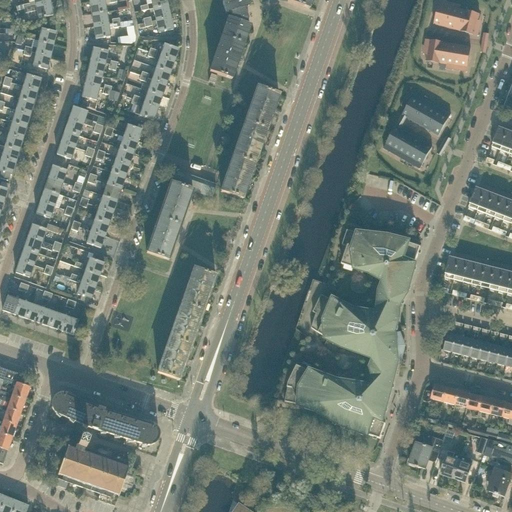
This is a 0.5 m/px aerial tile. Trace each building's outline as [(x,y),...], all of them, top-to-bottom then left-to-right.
[(92,15),(106,12),(104,0),(90,2),(92,15)] [(150,0),(153,9),(167,5),(166,0),(150,0)] [(222,37),(244,45),(250,27),(244,25),(246,20),(242,8),(248,6),(246,0),(222,0),(227,14),(231,12),(233,18),(232,21),(228,20),(222,37)] [(309,9),(312,0),(287,0),(287,1),(309,9)] [(39,19),(53,16),(50,3),(36,7),(31,8),(24,10),(25,14),(37,11),(39,19)] [(448,28),(453,8),(446,6),(440,4),(434,24),(448,28)] [(156,21),(170,17),(167,5),(153,9),(156,21)] [(461,32),(466,11),(453,8),(448,28),(461,32)] [(475,35),(476,28),(480,15),(467,11),(466,11),(461,32),(475,35)] [(108,25),(106,12),(92,15),(94,27),(108,25)] [(159,33),(173,30),(170,17),(156,21),(159,33)] [(96,40),(110,38),(109,29),(121,27),(120,23),(113,24),(108,25),(94,27),(96,40)] [(53,45),(56,33),(42,29),(39,42),(53,45)] [(232,79),(244,45),(222,37),(210,72),(232,79)] [(440,64),(444,43),(430,41),(429,48),(426,61),(440,64)] [(50,57),(53,45),(39,42),(36,54),(50,57)] [(454,66),(457,45),(444,43),(440,64),(454,66)] [(174,61),(178,49),(164,45),(160,57),(174,61)] [(467,68),(471,48),(457,45),(454,66),(460,67),(467,68)] [(105,64),(108,52),(93,48),(91,61),(105,64)] [(47,69),(50,57),(36,54),(33,66),(47,69)] [(174,61),(160,57),(159,60),(154,59),(152,67),(170,73),(174,61)] [(102,76),(105,64),(91,61),(88,73),(102,76)] [(133,67),(130,75),(139,78),(142,71),(133,67)] [(170,73),(152,67),(151,67),(149,74),(148,79),(152,80),(166,85),(170,73)] [(99,88),(102,76),(88,73),(85,85),(99,88)] [(215,84),(217,76),(211,74),(209,81),(215,84)] [(37,91),(41,79),(27,75),(23,87),(37,91)] [(162,97),(166,85),(152,80),(148,92),(162,97)] [(96,101),(99,88),(85,85),(82,97),(96,101)] [(34,104),(37,91),(23,87),(19,99),(34,104)] [(267,130),(279,95),(257,88),(245,123),(267,130)] [(117,102),(120,94),(111,91),(110,96),(109,100),(117,102)] [(158,109),(162,97),(148,92),(145,100),(144,104),(158,109)] [(421,102),(419,101),(421,98),(415,94),(413,97),(421,102)] [(415,123),(425,104),(421,102),(413,97),(403,116),(407,118),(415,123)] [(30,116),(34,104),(19,99),(16,111),(30,116)] [(144,104),(139,102),(138,106),(135,114),(140,116),(144,104)] [(154,120),(158,109),(144,104),(140,116),(154,120)] [(427,129),(437,111),(425,104),(415,123),(427,129)] [(83,124),(87,112),(73,107),(69,120),(83,124)] [(26,127),(30,116),(16,111),(12,123),(26,127)] [(443,114),(441,113),(437,111),(427,129),(439,136),(449,118),(443,114)] [(79,136),(83,124),(69,120),(65,131),(79,136)] [(23,139),(26,127),(12,123),(8,135),(23,139)] [(255,165),(267,130),(245,123),(233,157),(255,165)] [(137,142),(142,130),(128,125),(124,137),(137,142)] [(398,152),(409,134),(396,127),(386,145),(392,149),(398,152)] [(501,151),(508,131),(499,128),(492,147),(501,151)] [(74,148),(79,136),(65,131),(61,143),(74,148)] [(510,154),(511,147),(511,132),(508,131),(501,151),(510,154)] [(410,159),(420,141),(409,134),(398,152),(410,159)] [(19,151),(23,139),(8,135),(5,147),(19,151)] [(133,154),(137,142),(124,137),(119,149),(133,154)] [(422,166),(432,148),(420,141),(410,159),(416,162),(422,166)] [(70,160),(74,148),(61,143),(57,155),(70,160)] [(15,163),(19,151),(5,147),(1,159),(15,163)] [(129,166),(133,154),(119,149),(115,161),(129,166)] [(243,199),(255,165),(233,157),(221,192),(243,199)] [(12,175),(15,163),(1,159),(0,162),(0,171),(2,172),(10,175),(12,175)] [(125,178),(129,166),(115,161),(111,173),(125,178)] [(62,183),(66,171),(53,166),(48,179),(62,183)] [(177,186),(181,173),(175,171),(171,184),(177,186)] [(0,178),(8,181),(10,175),(2,172),(0,177),(0,178)] [(121,189),(125,178),(111,173),(107,185),(121,189)] [(183,188),(187,175),(181,173),(177,186),(183,188)] [(418,179),(369,173),(368,182),(401,187),(400,191),(416,193),(418,179)] [(188,190),(193,177),(187,175),(183,188),(188,190)] [(421,186),(443,196),(448,185),(426,175),(421,186)] [(194,192),(198,179),(193,177),(188,190),(193,191),(194,192)] [(58,195),(62,183),(48,179),(44,190),(58,195)] [(200,194),(204,181),(198,179),(194,192),(200,194)] [(205,196),(210,183),(204,181),(200,194),(205,196)] [(9,184),(7,183),(0,182),(0,187),(7,190),(9,184)] [(211,198),(216,185),(210,183),(205,196),(211,198)] [(183,188),(177,186),(171,184),(159,218),(180,226),(193,191),(188,190),(183,188)] [(117,201),(121,189),(107,185),(103,196),(117,201)] [(478,211),(485,192),(476,188),(469,208),(478,211)] [(54,207),(58,195),(44,190),(40,202),(54,207)] [(487,214),(494,195),(485,192),(478,211),(487,214)] [(495,217),(503,198),(494,195),(487,214),(495,217)] [(113,213),(117,201),(103,196),(99,208),(113,213)] [(504,221),(511,201),(503,198),(495,217),(504,221)] [(50,219),(54,207),(40,202),(36,214),(50,219)] [(109,225),(113,213),(99,208),(95,220),(109,225)] [(168,260),(180,226),(159,218),(147,253),(168,260)] [(105,237),(109,225),(95,220),(91,232),(105,237)] [(42,242),(46,230),(32,225),(28,237),(42,242)] [(416,262),(421,247),(388,236),(362,234),(347,230),(342,245),(348,247),(342,264),(369,273),(381,279),(382,279),(385,281),(380,291),(380,304),(378,315),(352,309),(322,295),(313,312),(316,314),(312,328),(340,347),(368,356),(376,359),(373,368),(374,378),(372,387),(336,380),(310,372),(297,365),(289,383),(285,402),(299,404),(317,410),(340,425),(381,439),(386,424),(381,422),(382,420),(392,392),(397,362),(401,361),(403,345),(402,341),(396,342),(395,333),(401,306),(407,293),(416,265),(414,264),(414,261),(416,262)] [(100,249),(105,237),(91,232),(86,244),(100,249)] [(38,254),(42,242),(28,237),(24,249),(38,254)] [(33,266),(38,254),(24,249),(20,261),(33,266)] [(454,280),(459,260),(450,258),(445,278),(454,280)] [(99,275),(104,264),(90,259),(86,271),(99,275)] [(81,269),(83,265),(71,260),(69,265),(81,269)] [(463,282),(468,262),(459,260),(454,280),(463,282)] [(29,278),(33,266),(20,261),(16,273),(29,278)] [(472,284),(477,264),(468,262),(463,282),(472,284)] [(481,287),(486,267),(477,264),(472,284),(481,287)] [(490,289),(495,269),(486,267),(481,287),(490,289)] [(203,311),(216,277),(194,269),(182,304),(203,311)] [(499,291),(504,271),(495,269),(490,289),(499,291)] [(99,275),(86,271),(81,282),(95,287),(99,275)] [(508,293),(511,276),(511,273),(504,271),(499,291),(508,293)] [(95,287),(81,282),(77,294),(91,299),(95,287)] [(14,315),(19,301),(21,296),(9,292),(2,311),(14,315)] [(26,319),(31,305),(19,301),(14,315),(26,319)] [(38,323),(43,309),(45,303),(40,302),(38,308),(31,305),(26,319),(38,323)] [(191,346),(203,311),(182,304),(170,338),(191,346)] [(50,327),(55,313),(43,309),(38,323),(50,327)] [(62,331),(66,317),(55,313),(50,327),(62,331)] [(74,335),(78,322),(66,317),(62,331),(74,335)] [(453,353),(458,337),(448,334),(444,351),(453,353)] [(462,355),(466,339),(458,337),(453,353),(462,355)] [(179,380),(191,346),(170,338),(157,373),(179,380)] [(471,358),(475,341),(466,339),(462,355),(471,358)] [(480,360),(484,343),(475,341),(471,358),(480,360)] [(489,362),(493,346),(484,343),(480,360),(489,362)] [(498,364),(502,348),(493,346),(489,362),(498,364)] [(507,367),(511,350),(502,348),(498,364),(507,367)] [(20,376),(0,368),(0,380),(3,381),(3,382),(13,385),(14,382),(17,383),(20,376)] [(13,385),(16,386),(12,396),(25,401),(30,388),(17,383),(14,382),(13,385)] [(447,388),(444,388),(435,385),(433,393),(427,391),(423,401),(428,403),(431,401),(432,399),(444,402),(447,388)] [(459,391),(456,391),(447,388),(444,402),(456,405),(459,391)] [(0,405),(21,413),(25,401),(12,396),(0,391),(0,405)] [(471,394),(468,394),(459,391),(456,405),(468,408),(471,394)] [(67,395),(64,394),(62,394),(59,395),(57,396),(55,397),(54,399),(53,400),(52,401),(52,402),(52,403),(52,404),(52,406),(52,408),(53,410),(54,411),(55,413),(56,414),(57,414),(58,413),(62,416),(70,420),(71,418),(75,422),(83,425),(84,424),(88,427),(91,429),(100,432),(105,431),(105,433),(112,435),(114,436),(119,435),(119,437),(128,440),(133,440),(133,441),(141,444),(147,444),(147,446),(149,446),(151,445),(153,444),(155,443),(157,442),(158,440),(159,437),(159,434),(158,431),(156,428),(154,426),(151,425),(152,425),(151,428),(146,426),(147,423),(144,422),(143,422),(142,425),(133,422),(134,419),(129,418),(128,421),(119,418),(120,415),(115,414),(115,417),(103,413),(104,410),(99,409),(98,411),(95,410),(96,408),(92,406),(91,408),(87,407),(88,404),(84,402),(82,405),(73,401),(74,398),(71,397),(70,397),(69,399),(65,398),(66,395),(67,396),(67,395)] [(483,398),(480,397),(471,394),(468,408),(479,411),(483,398)] [(495,401),(491,400),(483,398),(479,411),(491,414),(495,401)] [(507,404),(503,403),(495,401),(491,414),(503,417),(507,404)] [(511,404),(507,404),(503,417),(510,419),(509,424),(511,425),(511,404)] [(17,426),(21,413),(0,405),(0,408),(7,411),(3,421),(17,426)] [(17,426),(3,421),(0,419),(0,433),(12,438),(17,426)] [(497,440),(499,435),(500,431),(488,428),(486,437),(497,440)] [(456,432),(449,430),(448,430),(444,441),(452,443),(456,432)] [(438,458),(444,441),(418,432),(415,443),(417,444),(412,457),(410,456),(408,462),(410,463),(410,464),(416,466),(416,467),(418,468),(419,467),(426,469),(430,456),(438,458)] [(0,463),(3,464),(8,451),(12,438),(0,433),(0,463)] [(89,441),(80,438),(72,435),(68,445),(76,448),(75,450),(68,448),(68,447),(58,475),(59,475),(63,476),(63,481),(57,479),(54,485),(66,489),(68,483),(100,494),(111,498),(114,494),(118,496),(119,496),(129,468),(128,468),(128,469),(124,467),(124,462),(86,449),(89,441)] [(490,441),(485,439),(482,439),(477,453),(485,455),(487,447),(490,441)] [(511,446),(505,444),(497,442),(491,458),(511,465),(511,446)] [(453,479),(460,461),(461,456),(449,452),(441,475),(453,479)] [(474,461),(468,459),(461,456),(460,461),(453,479),(466,484),(474,461)] [(505,497),(511,477),(511,475),(495,469),(492,478),(493,478),(491,483),(493,483),(490,492),(496,494),(496,495),(498,496),(499,495),(505,497)] [(0,511),(12,511),(17,502),(5,498),(0,509),(0,511)] [(26,511),(28,507),(17,502),(12,511),(26,511)]
